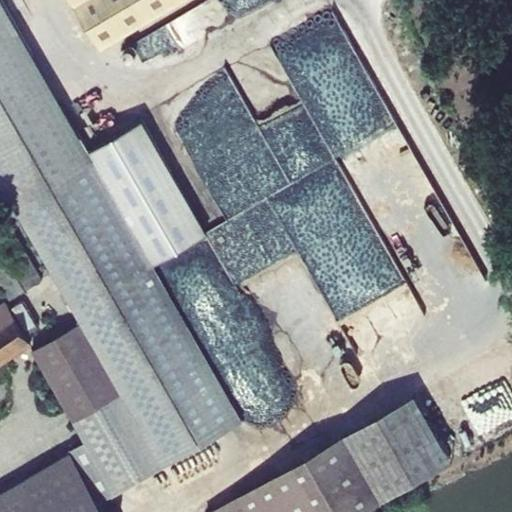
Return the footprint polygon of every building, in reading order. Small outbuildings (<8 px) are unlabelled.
[(114,147),(94,159),(2,0),(0,0),(0,175),(16,203),(56,273),(83,320),(137,415),(166,465),(244,420),(147,248),(165,238),(114,147)] [(74,0),(102,46),(179,0),(74,0)] [(141,122),(110,140),(114,147),(165,238),(196,221),(141,122)] [(3,210),(0,211),(0,279),(11,298),(42,279),(3,210)] [(0,360),(32,340),(8,303),(0,307),(0,360)] [(83,320),(36,349),(89,441),(127,421),(137,415),(83,320)] [(346,434),(383,500),(453,460),(415,394),(346,434)] [(72,453),(99,499),(153,471),(127,421),(89,441),(85,444),(85,443),(72,453)] [(237,497),(245,511),(362,511),(383,500),(346,434),(237,497)] [(106,511),(99,499),(72,453),(72,452),(0,493),(0,511),(106,511)] [(210,511),(245,511),(237,497),(210,511)]
